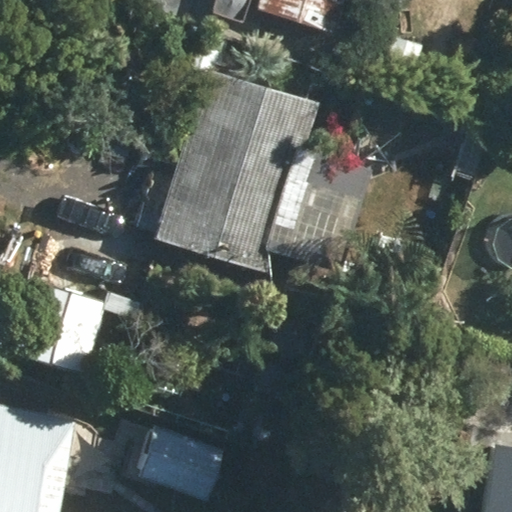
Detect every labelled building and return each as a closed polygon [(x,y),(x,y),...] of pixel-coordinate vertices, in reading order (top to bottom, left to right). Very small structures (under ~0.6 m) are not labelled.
[(241,0),(240,6),(313,29),(322,0),(241,0)] [(185,64),(136,233),(252,266),(301,97),(185,64)] [(14,277),(0,321),(0,352),(64,373),(87,300),(14,277)] [(35,511),(56,416),(0,403),(0,511),(35,511)] [(229,442),(258,452),(266,429),(237,419),(229,442)] [(137,420),(118,470),(188,496),(206,446),(137,420)] [(511,511),(511,445),(473,440),(462,511),(511,511)] [(217,450),(211,478),(247,486),(254,457),(217,450)]
